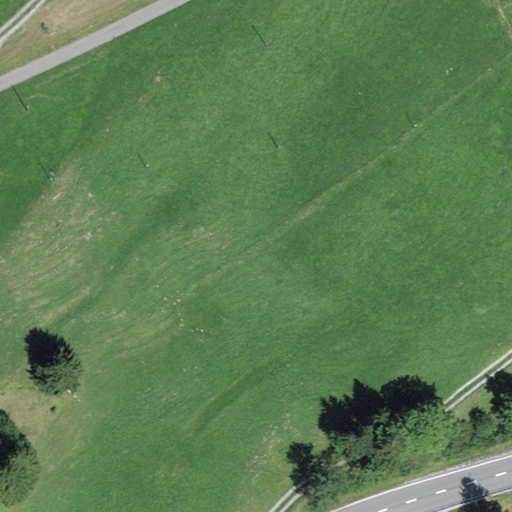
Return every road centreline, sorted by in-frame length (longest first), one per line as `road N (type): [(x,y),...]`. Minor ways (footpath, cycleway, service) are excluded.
road 1 (track): [(511,354),(392,447),(312,482),(278,511)]
road 2 (primary): [(511,471),(384,511)]
